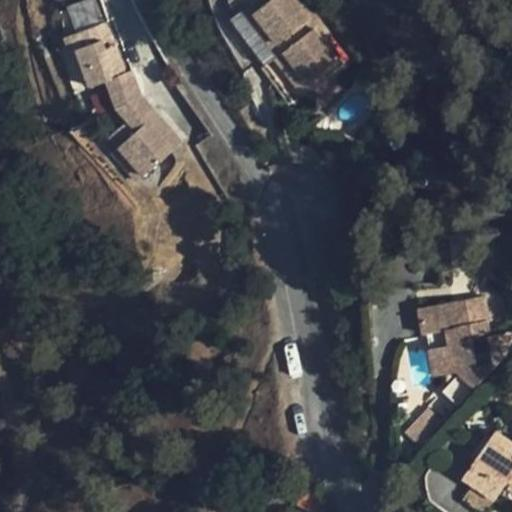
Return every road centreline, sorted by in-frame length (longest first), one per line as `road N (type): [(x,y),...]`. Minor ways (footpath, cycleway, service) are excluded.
road 1 (residential): [(290,215),(288,256),(339,482),(360,511)]
road 2 (residential): [(290,215),(147,0)]
